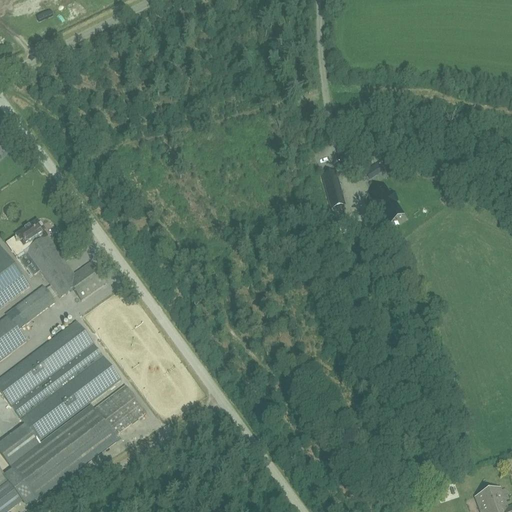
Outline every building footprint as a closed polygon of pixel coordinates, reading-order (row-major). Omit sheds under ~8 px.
[(366,173),(371,181),(378,177),(373,168),(366,173)] [(335,174),(323,177),(331,208),(343,205),(335,174)] [(405,215),(397,203),(398,202),(391,191),(389,192),(384,185),(368,196),(372,203),(371,204),(379,216),(380,215),(388,226),(405,215)] [(74,275),(43,233),(44,233),(36,222),(15,237),(15,238),(5,245),(16,259),(26,252),(59,299),(72,290),(81,302),(105,284),(91,264),(74,275)] [(0,310),(29,288),(25,282),(0,248),(0,310)] [(25,326),(55,303),(43,288),(13,310),(25,326)] [(0,361),(25,342),(7,317),(0,322),(0,361)] [(102,358),(93,346),(94,345),(76,322),(0,379),(0,392),(38,443),(120,381),(103,358),(102,358)] [(0,511),(9,511),(22,503),(25,508),(35,501),(36,502),(116,442),(113,438),(145,415),(125,388),(93,412),(90,408),(38,447),(23,427),(0,443),(0,454),(12,470),(3,477),(0,472),(0,511)] [(511,511),(511,507),(507,509),(499,489),(475,499),(480,511),(511,511)]
